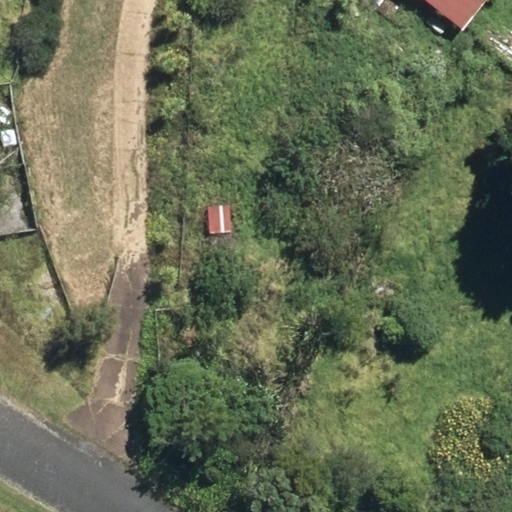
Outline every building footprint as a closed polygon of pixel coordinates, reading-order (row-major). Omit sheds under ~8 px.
[(426,0),(471,33),(495,0),(426,0)] [(258,104),(238,106),(240,127),(259,126),(258,104)] [(511,154),(511,138),(500,136),(495,161),(510,164),(511,154)] [(62,163),(26,172),(44,239),(79,229),(62,163)] [(229,205),(206,206),(208,232),(231,230),(229,205)] [(400,281),(370,282),(370,298),(400,297),(400,281)]
